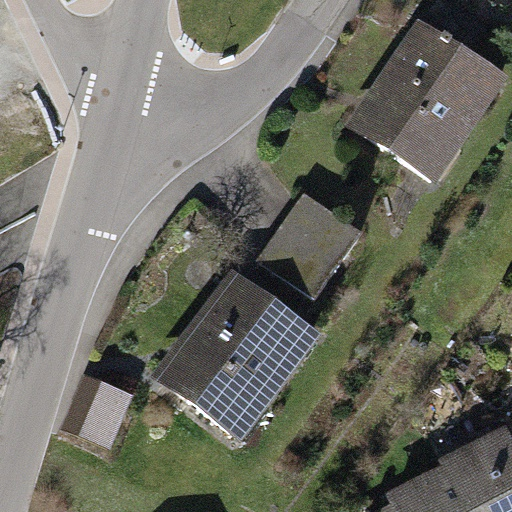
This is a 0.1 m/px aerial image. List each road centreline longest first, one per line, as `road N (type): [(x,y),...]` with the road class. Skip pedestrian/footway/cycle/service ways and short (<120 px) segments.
road 1 (residential): [(117,104),(0,485)]
road 2 (residential): [(117,104),(215,116),(281,55),(317,0)]
road 3 (residential): [(117,104),(72,54),(40,0)]
